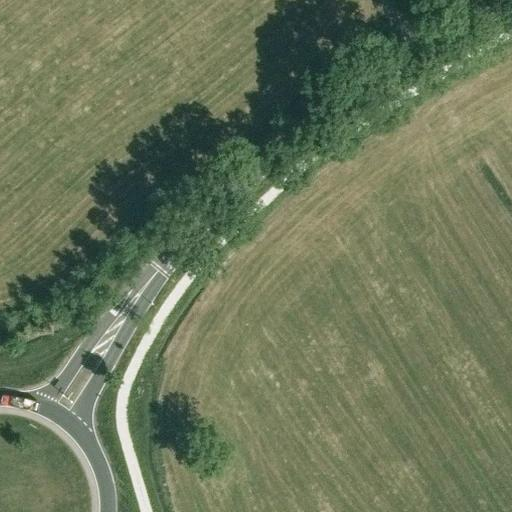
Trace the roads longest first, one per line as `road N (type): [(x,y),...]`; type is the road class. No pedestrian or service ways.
road 1 (secondary): [(46,411),(217,210),(275,154),(408,52)]
road 2 (primary): [(109,511),(90,448),(46,411)]
